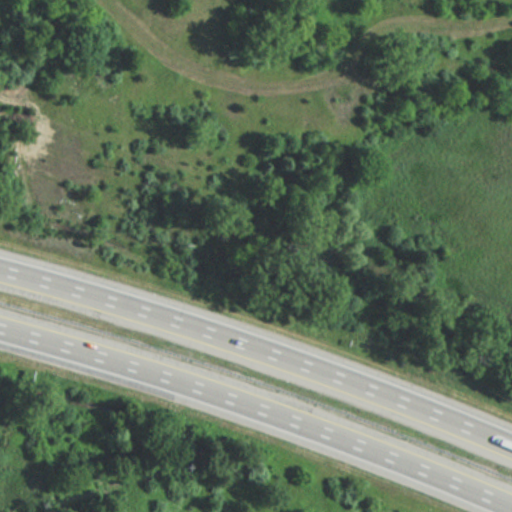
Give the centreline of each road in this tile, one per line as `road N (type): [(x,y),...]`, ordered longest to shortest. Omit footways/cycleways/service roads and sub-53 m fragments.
road 1 (motorway): [(0,333),(164,381),(511,511)]
road 2 (motorway): [(511,441),(293,356),(0,263)]
